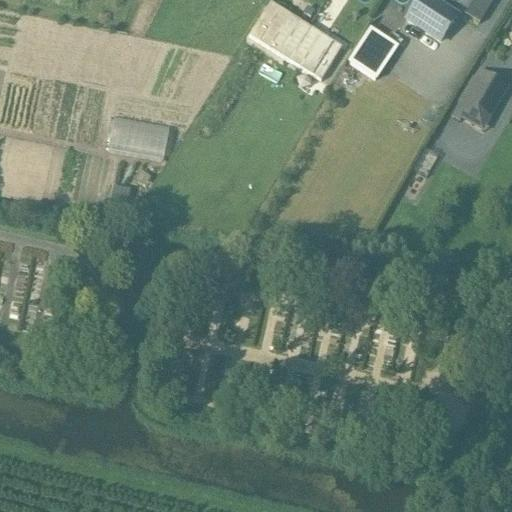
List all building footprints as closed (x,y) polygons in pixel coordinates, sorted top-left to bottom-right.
[(419,0),(406,21),(441,44),(458,19),(430,0),(419,0)] [(372,28),(349,63),(378,83),(402,48),(372,28)] [(461,121),(482,133),(507,89),(479,73),(451,119),(459,123),(461,121)] [(108,150),(164,162),(171,129),(115,117),(108,150)] [(28,310),(27,334),(47,334),(48,311),(28,310)] [(108,346),(117,338),(114,334),(105,342),(108,346)] [(95,351),(89,344),(85,347),(92,354),(95,351)] [(443,455),(451,440),(439,433),(431,448),(443,455)]
